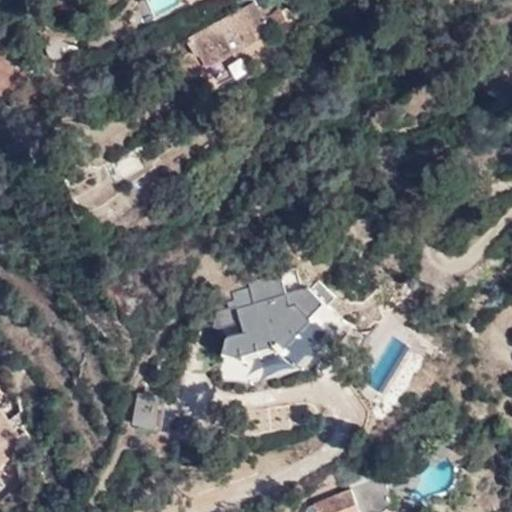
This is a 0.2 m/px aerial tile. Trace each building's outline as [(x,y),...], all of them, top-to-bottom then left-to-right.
[(269,24),(256,1),(185,39),(197,63),(269,24)] [(0,41),(0,85),(5,88),(17,64),(8,60),(14,48),(0,41)] [(299,331),(316,312),(329,298),(331,301),(339,292),(321,275),(295,301),(283,268),(252,279),(258,298),(243,303),(241,300),(220,308),(217,323),(222,325),(245,318),(248,326),(230,332),(227,349),(248,353),(247,349),(277,340),(306,363),(320,349),(299,331)] [(336,332),(316,312),(299,331),(320,349),(336,332)] [(171,391),(142,387),(137,420),(167,424),(171,391)] [(0,395),(3,393),(0,389),(0,489),(7,483),(0,475),(0,465),(5,461),(0,455),(0,442),(8,436),(18,448),(27,440),(0,404),(0,395)] [(0,442),(0,455),(5,461),(18,448),(8,436),(0,442)] [(353,511),(393,496),(395,495),(387,475),(318,500),(321,511),(353,511)] [(372,511),(397,502),(395,495),(393,496),(353,511),(372,511)]
